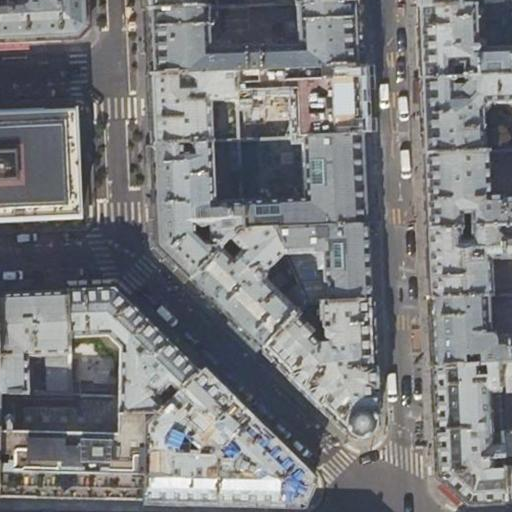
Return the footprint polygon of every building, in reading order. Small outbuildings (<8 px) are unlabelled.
[(85,0),(0,0),(0,43),(37,42),(77,40),(87,28),(86,9),(85,0)] [(145,0),(146,10),(204,8),(204,0),(145,0)] [(357,1),(298,3),(296,3),(297,20),(289,21),(287,22),(286,24),(286,35),(287,37),(288,38),(297,37),(298,45),(210,49),(209,19),(215,19),(215,7),(204,8),(146,10),(147,47),(148,75),(181,74),(193,73),(235,72),(360,66),(359,31),(357,1)] [(511,4),(483,5),(467,6),(417,8),(419,44),(420,79),(457,77),(457,76),(458,75),(455,71),(451,71),(451,65),(462,64),(463,77),(464,77),(511,74),(511,4)] [(362,99),(360,66),(235,72),(236,102),(261,100),(261,90),(295,89),(296,120),(295,120),(296,138),(301,138),(363,135),(362,99)] [(236,102),(235,72),(193,73),(193,87),(182,87),(181,74),(148,75),(150,112),(152,145),(212,142),(210,102),(236,102)] [(511,74),(464,77),(464,87),(469,87),(469,91),(464,96),(453,96),(452,88),(460,87),(459,77),(457,77),(420,79),(422,114),(423,154),(483,152),(482,111),(484,109),(486,107),(486,105),(511,103),(511,74)] [(0,223),(44,221),(79,220),(79,219),(80,219),(79,195),(78,167),(77,140),(76,121),(76,111),(74,110),(0,113),(0,223)] [(363,135),(301,138),(303,198),(240,201),(242,230),(273,229),(368,226),(365,180),(363,135)] [(239,170),(239,164),(238,141),(229,141),(230,171),(239,170)] [(215,202),(212,142),(152,145),(154,187),(157,247),(171,261),(190,280),(237,231),(242,230),(240,201),(215,202)] [(511,198),(500,199),(499,196),(488,197),(485,152),(483,152),(423,154),(425,190),(427,229),(459,228),(460,228),(460,215),(469,215),(469,227),(500,227),(511,225),(511,198)] [(368,226),(273,229),(285,256),(297,285),(306,304),(371,300),(369,255),(368,226)] [(511,235),(501,236),(500,227),(469,227),(470,240),(460,241),(459,228),(427,229),(428,257),(430,299),(488,296),(494,296),(493,280),(491,281),(490,260),(511,259),(511,235)] [(273,229),(242,230),(237,231),(190,280),(229,319),(261,350),(295,315),(298,312),(306,304),(297,285),(284,298),(278,293),(284,287),(277,281),(271,286),(266,281),(267,278),(266,275),(285,256),(273,229)] [(113,288),(66,290),(69,338),(98,337),(107,346),(119,351),(118,395),(118,413),(156,414),(167,403),(173,397),(198,371),(152,327),(113,288)] [(26,292),(0,292),(0,393),(30,394),(30,358),(48,357),(48,394),(70,394),(69,338),(66,290),(26,292)] [(465,366),(464,356),(476,356),(476,366),(496,365),(511,363),(511,336),(497,337),(496,335),(494,333),(492,332),(489,331),(488,296),(430,299),(431,332),(433,368),(465,366)] [(371,300),(306,304),(298,312),(320,313),(320,322),(321,323),(323,325),(324,344),(317,344),(303,329),(304,328),(304,327),(304,325),(304,324),(295,315),(261,350),(302,390),(353,440),(377,429),(373,339),(371,300)] [(511,363),(496,365),(498,393),(511,391),(511,363)] [(498,393),(496,365),(476,366),(465,366),(433,368),(435,427),(438,477),(468,504),(505,502),(501,447),(490,446),(488,393),(498,393)] [(145,455),(159,455),(159,468),(145,468),(143,501),(183,502),(258,503),(302,504),(311,481),(247,418),(198,371),(173,397),(179,403),(182,399),(187,405),(178,414),(167,403),(156,414),(145,425),(145,455)] [(30,394),(0,393),(0,497),(41,498),(107,500),(143,501),(145,468),(145,455),(145,425),(156,414),(118,413),(118,395),(70,394),(48,394),(30,394)] [(511,432),(500,433),(501,447),(505,502),(511,501),(511,432)]
